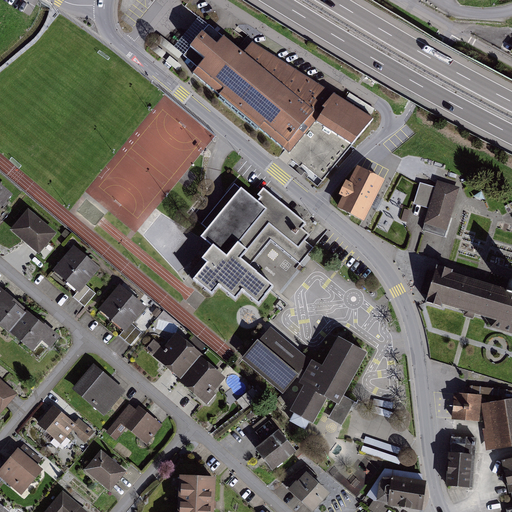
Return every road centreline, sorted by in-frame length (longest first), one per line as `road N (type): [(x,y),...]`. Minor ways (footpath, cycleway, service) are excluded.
road 1 (tertiary): [(104,6),(112,37),(381,261),(416,342),(431,475),(443,511)]
road 2 (motorway): [(274,0),(511,135)]
road 3 (motorway): [(511,101),(332,0)]
road 4 (residential): [(0,442),(87,339)]
road 5 (residential): [(188,428),(87,339)]
road 6 (unclassified): [(401,0),(511,63)]
road 7 (residential): [(280,511),(188,428)]
